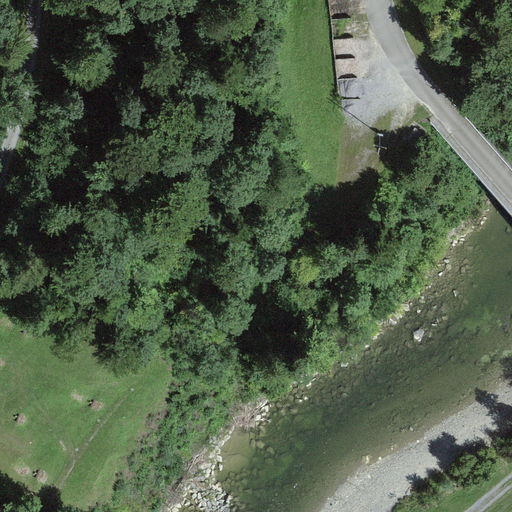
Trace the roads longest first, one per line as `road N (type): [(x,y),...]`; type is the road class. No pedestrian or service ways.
road 1 (unclassified): [(376,0),(397,52),(511,189)]
road 2 (track): [(0,179),(17,135),(37,0)]
